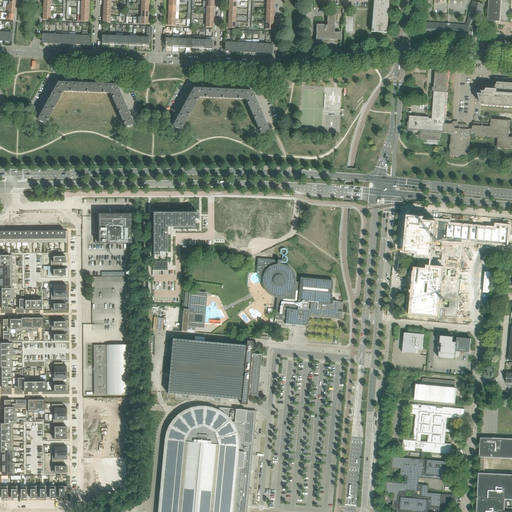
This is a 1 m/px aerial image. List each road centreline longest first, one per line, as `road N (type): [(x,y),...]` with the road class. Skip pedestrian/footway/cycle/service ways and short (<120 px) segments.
road 1 (residential): [(68,219),(78,219),(79,499),(0,506)]
road 2 (secondary): [(377,179),(11,172)]
road 3 (secondary): [(15,184),(300,186)]
road 4 (unclassified): [(270,409),(173,409),(159,433),(152,511)]
road 5 (unclassified): [(68,219),(68,194),(215,193)]
road 6 (tertiary): [(361,359),(348,511)]
road 7 (tertiary): [(363,511),(374,360)]
road 8 (unclassified): [(378,320),(471,330),(474,380)]
road 9 (unclassified): [(361,359),(276,353),(270,409)]
road 10 (unclassified): [(474,380),(464,511)]
road 11 (tertiary): [(378,320),(391,193)]
road 12 (tertiary): [(376,191),(365,318)]
road 13 (unclassified): [(190,81),(165,124),(140,123),(119,81)]
road 14 (unclassified): [(399,60),(377,179)]
